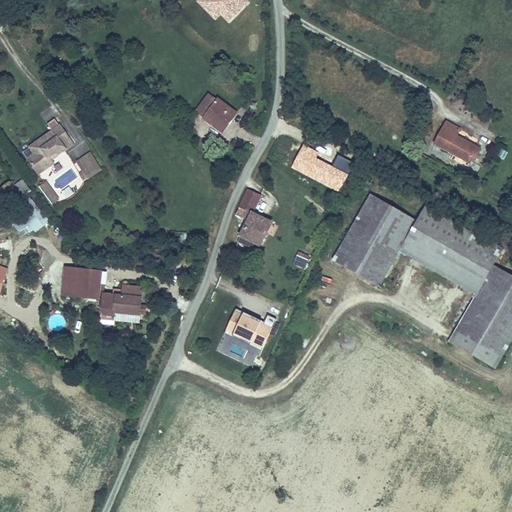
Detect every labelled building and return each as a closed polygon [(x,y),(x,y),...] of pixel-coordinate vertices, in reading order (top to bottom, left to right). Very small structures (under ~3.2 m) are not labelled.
[(240,106),(216,86),(200,106),(224,125),(240,106)] [(61,151),(75,140),(62,122),(39,139),(44,146),(40,149),(30,156),(41,170),(55,160),(51,154),(59,148),(61,151)] [(436,144),(469,162),(472,159),(474,160),(480,150),(456,136),(459,130),(447,123),(436,144)] [(44,146),(39,139),(35,142),(40,149),(44,146)] [(102,164),(92,150),(79,159),(90,173),(102,164)] [(0,186),(0,189),(10,204),(30,189),(22,177),(13,184),(10,180),(0,186)] [(42,183),(54,200),(60,195),(48,179),(42,183)] [(261,194),(245,185),(234,212),(244,216),(233,239),(248,246),(250,247),(253,246),(255,244),(256,242),(259,243),(271,219),(253,209),(261,194)] [(291,194),(287,202),(291,204),(295,197),(291,194)] [(398,253),(416,221),(369,195),(332,261),(379,287),(398,253)] [(426,204),(416,221),(398,253),(475,296),(493,266),(503,248),(426,204)] [(71,244),(60,229),(52,235),(63,250),(71,244)] [(305,267),(309,255),(297,251),(293,263),(305,267)] [(59,287),(75,289),(79,262),(63,260),(59,287)] [(79,262),(75,289),(95,292),(98,265),(79,262)] [(0,291),(8,267),(0,263),(0,291)] [(511,342),(511,276),(493,266),(475,296),(449,342),(497,370),(511,342)] [(100,288),(98,304),(110,305),(135,309),(139,282),(120,280),(119,290),(100,288)] [(110,305),(98,304),(97,312),(109,313),(110,305)] [(225,332),(263,348),(276,318),(267,314),(265,320),(235,307),(225,332)]
